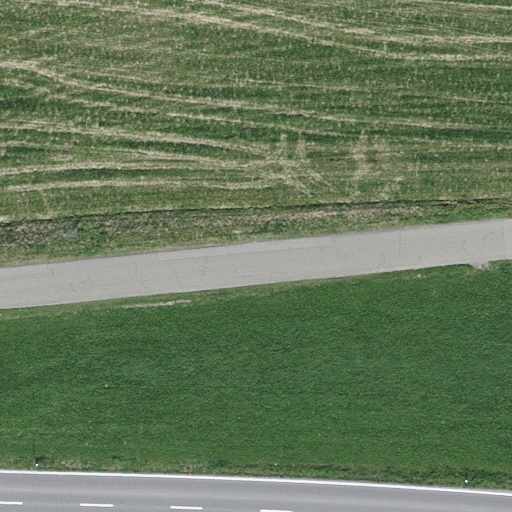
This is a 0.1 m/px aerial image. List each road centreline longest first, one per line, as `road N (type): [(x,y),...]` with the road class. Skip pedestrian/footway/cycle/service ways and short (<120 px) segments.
road 1 (unclassified): [(0,288),(511,239)]
road 2 (primary): [(0,503),(280,511)]
